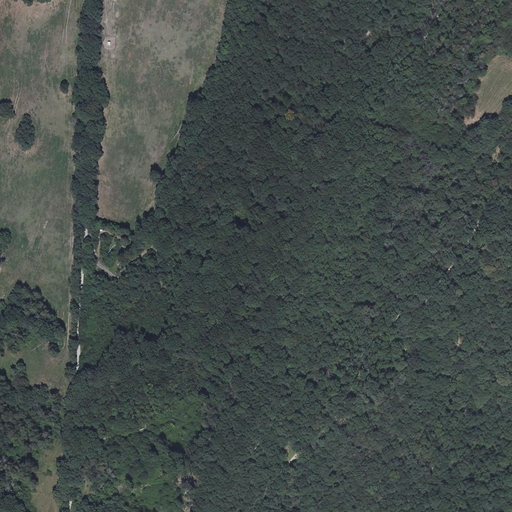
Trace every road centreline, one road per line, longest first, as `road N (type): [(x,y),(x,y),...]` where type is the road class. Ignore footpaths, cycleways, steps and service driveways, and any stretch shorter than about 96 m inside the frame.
road 1 (track): [(67,511),(88,0)]
road 2 (track): [(511,187),(480,220),(427,302),(376,337),(339,413),(248,511)]
road 3 (track): [(427,422),(450,394),(486,380),(511,340)]
